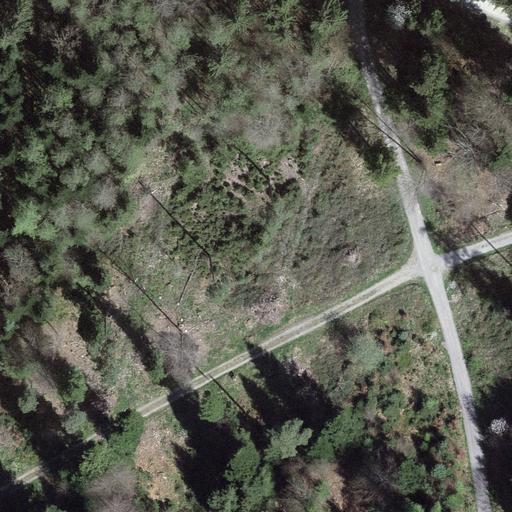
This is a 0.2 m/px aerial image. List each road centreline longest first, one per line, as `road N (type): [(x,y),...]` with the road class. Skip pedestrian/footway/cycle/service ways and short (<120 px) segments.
road 1 (track): [(511,236),(337,310),(0,493)]
road 2 (track): [(483,511),(430,265),(321,0)]
